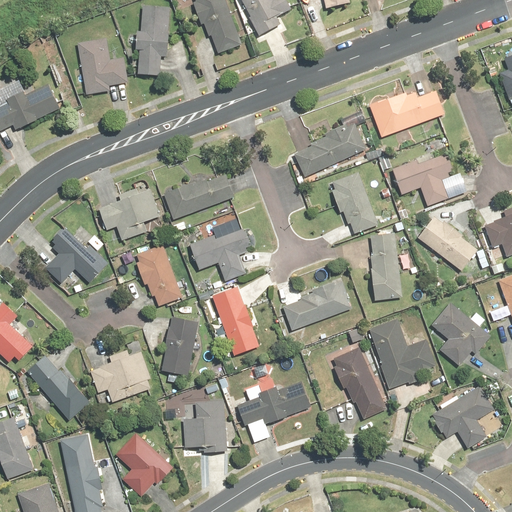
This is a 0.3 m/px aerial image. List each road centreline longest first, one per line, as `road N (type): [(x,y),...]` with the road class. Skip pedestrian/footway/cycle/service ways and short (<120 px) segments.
road 1 (tertiary): [(231,101),(503,0)]
road 2 (residential): [(213,511),(265,479),(326,457),(409,467),(447,486),(473,511)]
road 3 (tertiary): [(0,221),(75,161),(231,101)]
road 4 (residential): [(231,101),(283,239)]
road 5 (unknown): [(0,247),(92,339)]
